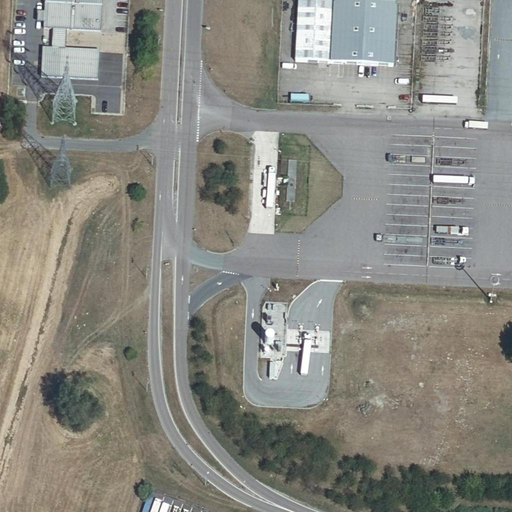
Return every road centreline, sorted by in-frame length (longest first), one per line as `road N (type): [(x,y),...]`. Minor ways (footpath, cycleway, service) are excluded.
road 1 (unclassified): [(175,0),(156,264),(157,384),(186,451),(243,498),(278,511)]
road 2 (unclassified): [(299,511),(235,472),(202,433),(181,374),(193,0)]
road 3 (unknown): [(256,269),(267,115)]
road 4 (unknown): [(505,128),(494,278)]
